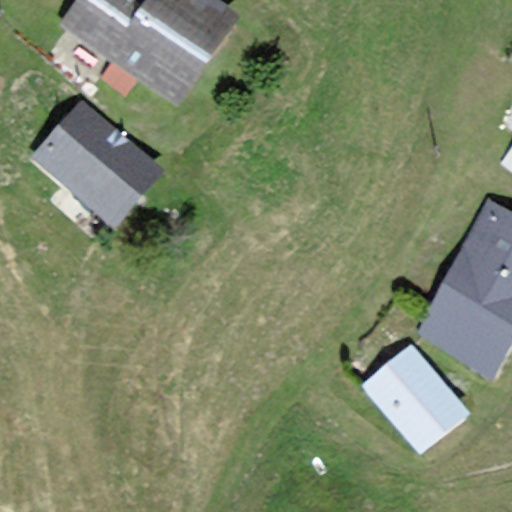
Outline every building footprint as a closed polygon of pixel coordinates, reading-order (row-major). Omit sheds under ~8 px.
[(215,31),(174,0),(135,0),(134,3),(129,0),(71,0),(45,35),(150,115),(215,31)] [(143,179),(72,113),(17,171),(89,237),(143,179)] [(511,143),(487,177),(511,195),(511,143)] [(511,313),(511,240),(474,217),(397,343),(467,386),(511,313)] [(446,435),(393,361),(343,397),(395,470),(446,435)]
